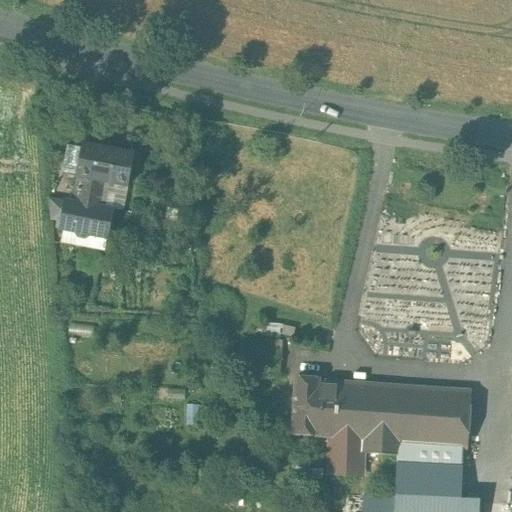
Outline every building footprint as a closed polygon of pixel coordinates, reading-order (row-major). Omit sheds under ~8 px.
[(133,153),(82,144),(81,148),(67,146),(62,173),(76,176),(75,177),(76,177),(72,202),(64,200),(64,201),(59,222),(58,230),(75,233),(77,237),(85,239),(89,236),(107,239),(113,209),(103,207),(107,183),(127,187),(133,153)] [(64,201),(48,198),(49,221),(59,222),(64,201)] [(262,339),(278,340),(279,325),(263,324),(262,327),(251,326),(250,341),(261,343),(262,339)] [(260,360),(280,361),(282,341),(278,340),(262,339),(261,343),(260,360)] [(258,372),(261,343),(250,341),(244,341),(241,371),(258,372)] [(280,362),(260,360),(259,372),(279,373),(280,362)] [(318,378),(296,377),(292,435),(330,437),(334,438),(337,384),(318,383),(318,378)] [(469,394),(337,384),(334,438),(363,440),(362,453),(397,456),(395,498),(365,497),(364,511),(477,511),(478,502),(460,501),(461,468),(460,468),(462,446),(466,446),(469,394)] [(334,438),(330,437),(328,475),(355,475),(355,459),(362,453),(363,440),(334,438)] [(327,459),(315,459),(313,479),(326,480),(327,459)]
